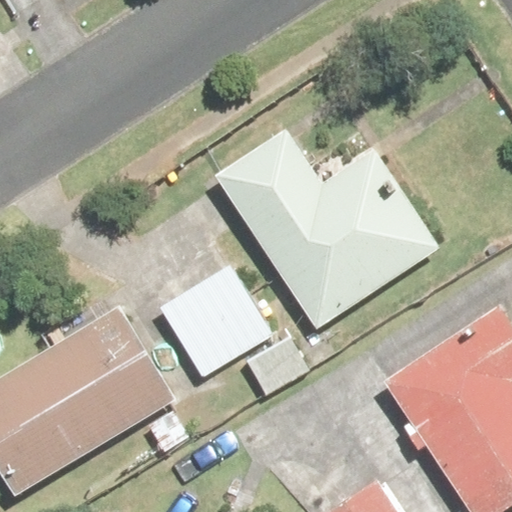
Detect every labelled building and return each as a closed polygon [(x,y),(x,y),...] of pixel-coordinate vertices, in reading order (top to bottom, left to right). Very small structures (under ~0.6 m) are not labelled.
[(302,131),(229,178),(327,329),(457,244),(394,148),(337,185),(302,131)] [(247,267),(172,309),(213,382),(288,340),(247,267)] [(142,313),(0,390),(0,450),(25,496),(192,405),(142,313)] [(511,511),(511,321),(403,386),(477,511),(511,511)] [(407,511),(389,483),(344,511),(407,511)]
